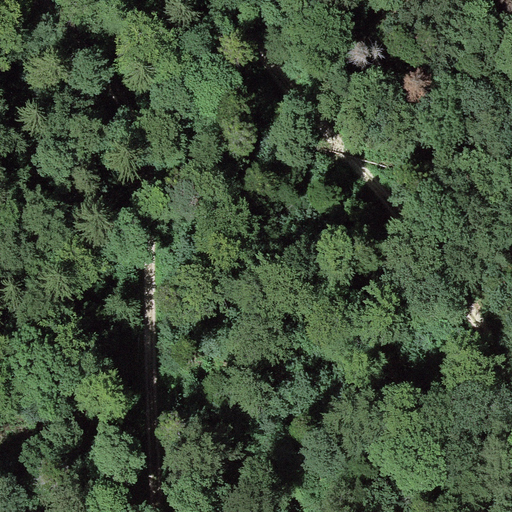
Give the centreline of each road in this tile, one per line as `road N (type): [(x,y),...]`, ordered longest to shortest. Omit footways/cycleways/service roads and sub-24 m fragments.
road 1 (track): [(150,511),(154,407),(138,128),(42,0)]
road 2 (track): [(214,0),(361,168),(511,371)]
